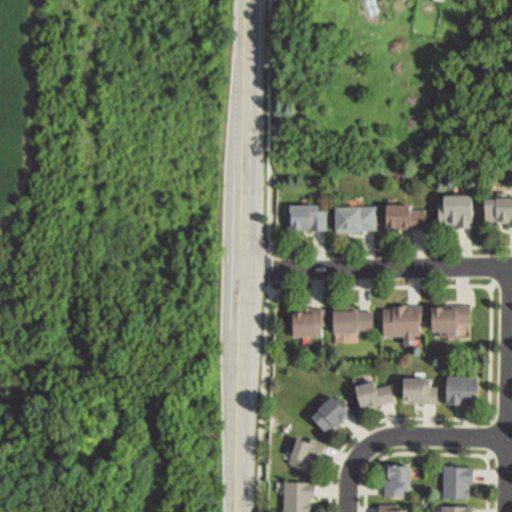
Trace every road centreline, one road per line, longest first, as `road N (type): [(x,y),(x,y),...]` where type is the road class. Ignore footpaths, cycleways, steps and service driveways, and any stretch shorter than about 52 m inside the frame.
road 1 (tertiary): [(245,0),(238,511)]
road 2 (residential): [(242,270),(511,266)]
road 3 (residential): [(511,284),(507,511)]
road 4 (residential): [(509,440),(375,443),(355,461),(348,511)]
